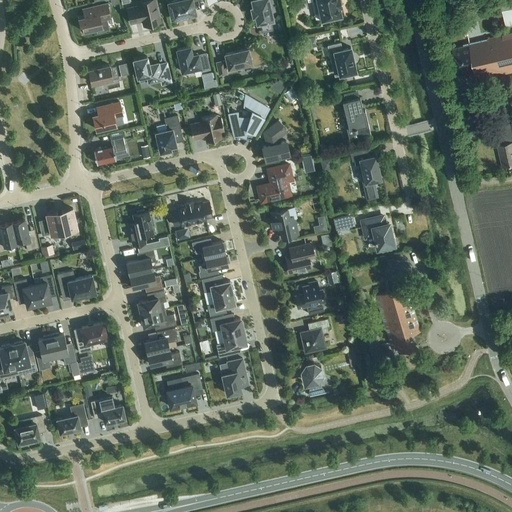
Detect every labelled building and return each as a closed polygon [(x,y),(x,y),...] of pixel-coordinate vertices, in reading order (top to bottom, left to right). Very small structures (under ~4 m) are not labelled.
[(139,6),(127,9),(131,23),(143,20),(144,26),(160,22),(158,14),(159,12),(158,7),(156,6),(154,0),(145,0),(138,2),(139,6)] [(179,0),(168,3),(172,18),(195,13),(193,1),(197,0),(179,0)] [(252,0),(254,8),(251,8),(253,16),(256,16),(257,23),(259,23),(261,32),(273,29),(271,20),(273,20),(268,0),(252,0)] [(312,2),(315,13),(320,12),(321,19),(321,20),(323,20),(340,16),(341,16),(341,15),(339,7),(341,6),(339,0),(316,0),(317,1),(312,2)] [(511,0),(501,0),(506,25),(511,23),(511,0)] [(107,3),(83,9),(85,17),(79,18),(82,31),(84,31),(84,33),(91,31),(90,29),(97,28),(98,32),(108,29),(106,19),(111,18),(107,3)] [(511,32),(463,44),(463,46),(452,48),(459,75),(476,71),(478,80),(511,71),(511,32)] [(311,47),(309,38),(299,41),(300,43),(297,44),(298,50),(311,47)] [(350,48),(342,49),(340,42),(327,45),(333,70),(338,69),(339,74),(339,76),(340,75),(345,74),(346,77),(353,76),(352,72),(355,72),(356,72),(356,71),(351,48),(351,47),(350,48)] [(176,57),(178,65),(180,64),(182,72),(201,67),(202,71),(210,69),(206,53),(198,55),(198,54),(192,55),(190,46),(177,49),(178,57),(176,57)] [(234,51),(234,52),(225,54),(227,60),(217,63),(219,75),(226,73),(225,69),(228,68),(251,63),(248,48),(239,51),(239,50),(234,51)] [(147,75),(149,82),(161,79),(162,84),(171,82),(166,63),(159,65),(158,63),(149,65),(147,56),(134,59),(138,77),(147,75)] [(127,63),(119,65),(121,76),(129,74),(127,63)] [(87,72),(89,78),(91,78),(92,83),(112,79),(119,78),(116,66),(110,68),(109,65),(101,67),(97,68),(89,70),(89,71),(87,72)] [(215,79),(213,80),(203,82),(204,88),(217,85),(215,79)] [(279,93),(284,85),(278,81),(272,84),(270,88),(279,93)] [(297,96),(291,88),(285,93),(292,101),(297,96)] [(237,117),(237,112),(229,114),(228,114),(233,136),(234,135),(240,135),(245,136),(247,130),(254,132),(255,133),(269,108),(246,95),(244,106),(252,111),(250,117),(237,117)] [(345,115),(343,115),(347,129),(354,128),(355,130),(356,130),(358,137),(370,134),(365,110),(363,110),(360,97),(342,101),(345,115)] [(93,115),(93,117),(91,117),(93,124),(95,124),(96,129),(116,125),(114,117),(123,115),(119,102),(97,107),(98,114),(93,115)] [(190,125),(193,139),(206,136),(207,141),(221,138),(219,131),(224,130),(221,116),(216,117),(215,114),(201,118),(202,122),(190,125)] [(156,133),(153,134),(155,140),(157,140),(160,152),(171,149),(170,147),(176,145),(173,132),(181,131),(177,115),(169,117),(170,122),(166,123),(166,124),(156,126),(157,132),(156,132),(156,133)] [(263,146),(266,159),(289,154),(286,141),(279,143),(278,137),(286,131),(278,121),(264,132),(267,145),(263,146)] [(498,145),(503,166),(511,164),(511,122),(510,123),(500,125),(504,144),(498,145)] [(94,149),(95,155),(94,156),(95,158),(97,164),(97,163),(115,159),(116,159),(115,153),(115,151),(126,149),(123,137),(113,139),(115,145),(113,145),(112,145),(112,146),(102,148),(101,147),(97,148),(97,149),(94,150),(94,149)] [(364,150),(350,153),(352,161),(354,160),(355,165),(361,164),(365,180),(362,181),(367,199),(377,197),(374,180),(381,179),(379,170),(378,164),(377,164),(375,155),(365,158),(364,150)] [(306,169),(316,168),(314,153),(304,154),(306,169)] [(258,186),(261,202),(290,195),(287,180),(292,179),(289,164),(268,169),(271,183),(258,186)] [(186,205),(178,207),(178,209),(171,210),(172,214),(174,220),(175,225),(182,223),(182,225),(206,220),(205,218),(212,216),(209,201),(202,203),(201,201),(193,203),(192,201),(186,202),(186,205)] [(274,211),(271,212),(273,220),(271,220),(272,227),(274,227),(275,232),(280,231),(282,238),(298,234),(294,218),(297,218),(294,207),(287,208),(283,209),(282,208),(274,210),(274,211)] [(62,231),(61,229),(66,228),(66,230),(77,228),(73,208),(63,211),(63,209),(56,211),(56,212),(47,214),(48,219),(39,221),(42,235),(51,233),(51,234),(62,231)] [(128,224),(133,245),(145,242),(144,235),(153,233),(151,224),(154,224),(152,216),(150,217),(148,211),(144,212),(144,210),(136,211),(137,214),(133,214),(135,222),(128,224)] [(334,218),(336,229),(351,225),(348,214),(334,218)] [(375,240),(375,243),(376,243),(377,248),(382,247),(383,251),(390,249),(390,245),(394,244),(389,223),(385,224),(383,215),(376,217),(376,218),(370,219),(369,219),(362,221),(366,237),(374,235),(375,240)] [(25,218),(10,222),(17,246),(26,244),(27,250),(39,247),(36,234),(29,236),(25,218)] [(0,249),(17,246),(10,222),(0,224),(0,226),(2,233),(0,233),(0,249)] [(190,237),(187,228),(175,231),(177,240),(190,237)] [(87,248),(85,239),(72,242),(74,251),(87,248)] [(201,252),(203,258),(225,253),(224,249),(226,248),(225,242),(223,243),(222,241),(208,244),(207,239),(192,242),(193,248),(194,248),(195,253),(201,252)] [(309,258),(315,256),(312,243),(289,248),(291,256),(286,257),(289,273),(298,271),(298,273),(305,271),(305,269),(311,267),(309,258)] [(42,248),(43,255),(53,253),(51,245),(42,248)] [(127,262),(129,275),(153,269),(151,262),(156,261),(153,249),(140,252),(142,259),(127,262)] [(225,253),(203,258),(204,264),(198,266),(200,271),(198,271),(200,277),(215,273),(214,268),(228,264),(227,263),(229,263),(228,257),(226,257),(225,253)] [(49,268),(48,260),(40,262),(42,270),(49,268)] [(153,269),(129,275),(132,288),(148,284),(149,291),(162,288),(159,276),(155,277),(153,269)] [(70,292),(72,298),(81,296),(87,295),(87,294),(96,292),(92,274),(75,278),(73,270),(57,274),(62,294),(70,292)] [(191,281),(189,272),(183,274),(185,282),(191,281)] [(42,282),(35,284),(39,304),(41,303),(41,305),(50,303),(49,301),(51,301),(48,288),(54,286),(51,274),(40,276),(42,282)] [(212,290),(213,297),(232,292),(232,290),(233,288),(232,284),(230,282),(230,280),(215,284),(213,276),(201,279),(204,292),(212,290)] [(39,304),(35,284),(28,285),(26,278),(13,281),(17,295),(24,293),(27,306),(29,306),(29,308),(38,306),(37,304),(39,304)] [(295,295),(298,307),(306,305),(308,314),(324,310),(322,302),(325,301),(322,289),(319,289),(317,281),(309,283),(309,285),(302,287),(304,293),(295,295)] [(3,293),(0,293),(0,311),(0,313),(3,313),(3,314),(10,312),(9,311),(12,310),(9,298),(15,297),(12,284),(1,287),(3,293)] [(391,348),(396,346),(398,352),(415,347),(411,335),(420,332),(407,286),(375,295),(391,348)] [(140,312),(141,313),(164,308),(163,302),(166,301),(163,290),(152,292),(153,298),(138,302),(138,304),(136,304),(138,312),(140,312)] [(232,292),(213,297),(214,303),(207,305),(210,316),(221,313),(220,307),(235,304),(235,302),(236,300),(235,296),(233,294),(232,292)] [(164,308),(141,313),(141,316),(139,317),(141,325),(143,324),(144,326),(159,322),(160,328),(176,325),(173,313),(166,315),(164,308)] [(347,322),(345,311),(337,313),(339,324),(347,322)] [(222,329),(224,335),(243,331),(240,318),(225,322),(223,315),(210,318),(213,331),(222,329)] [(326,326),(329,325),(327,318),(310,322),(312,329),(300,332),(305,352),(325,348),(322,332),(328,331),(326,326)] [(76,336),(79,352),(92,349),(90,341),(107,338),(103,322),(81,327),(83,335),(76,336)] [(145,341),(148,353),(169,348),(168,342),(177,340),(175,327),(156,331),(158,336),(156,338),(145,341)] [(364,330),(372,358),(380,356),(372,328),(364,330)] [(243,331),(224,335),(225,342),(216,344),(219,357),(232,354),(231,347),(246,343),(243,331)] [(80,374),(77,361),(76,361),(73,346),(67,347),(64,333),(59,334),(58,332),(51,334),(56,356),(63,354),(65,364),(70,363),(73,375),(80,374)] [(56,356),(51,334),(43,336),(43,338),(38,339),(42,353),(36,354),(39,370),(51,367),(48,358),(56,356)] [(192,342),(190,334),(184,336),(185,343),(192,342)] [(14,344),(12,344),(19,374),(37,370),(34,354),(28,356),(24,341),(22,342),(22,341),(14,343),(14,344)] [(0,378),(19,374),(12,344),(9,345),(9,344),(1,346),(1,347),(0,347),(0,350),(2,361),(0,362),(0,378)] [(169,348),(148,353),(150,364),(165,361),(166,367),(182,363),(179,351),(170,353),(169,348)] [(354,350),(347,352),(349,360),(356,359),(354,350)] [(95,369),(91,354),(80,357),(81,362),(78,362),(80,372),(95,369)] [(227,362),(220,364),(222,374),(227,394),(232,393),(234,394),(239,393),(240,391),(241,391),(240,385),(248,383),(246,374),(242,358),(227,361),(227,362)] [(309,395),(309,396),(329,391),(329,390),(323,392),(321,386),(318,381),(323,374),(321,366),(314,362),(306,364),(301,371),(305,386),(310,385),(309,389),(310,395),(309,395)] [(164,394),(166,402),(169,402),(170,407),(182,404),(185,404),(196,401),(193,391),(202,389),(199,373),(181,377),(183,386),(166,390),(167,393),(164,394)] [(43,394),(35,395),(38,409),(46,407),(43,394)] [(122,405),(122,404),(121,404),(114,406),(111,396),(90,401),(94,418),(103,416),(105,421),(105,422),(106,422),(105,422),(125,418),(125,417),(122,405)] [(70,406),(72,415),(57,419),(60,433),(80,428),(80,425),(88,424),(83,403),(70,406)] [(32,423),(15,427),(16,434),(14,434),(16,441),(18,441),(18,442),(18,443),(19,442),(39,437),(39,438),(40,437),(38,429),(45,427),(42,415),(30,417),(32,423)]
